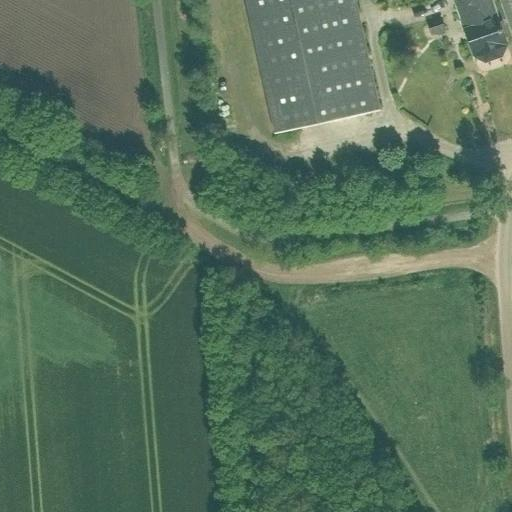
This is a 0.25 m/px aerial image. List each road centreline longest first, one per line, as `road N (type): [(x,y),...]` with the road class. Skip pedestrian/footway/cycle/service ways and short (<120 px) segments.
road 1 (track): [(0,127),(274,275),(503,251)]
road 2 (track): [(262,270),(357,397),(429,511)]
road 3 (unclassified): [(511,359),(503,251),(511,187)]
